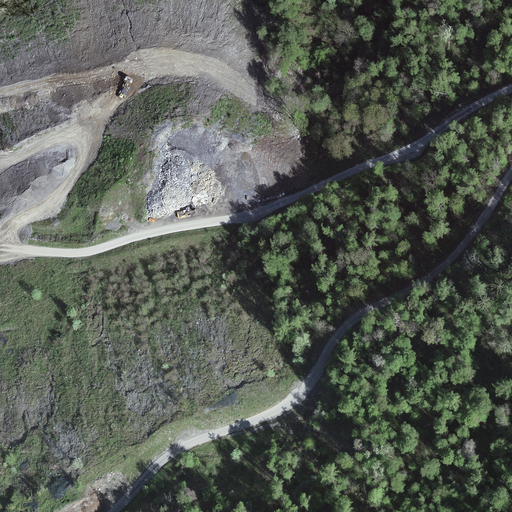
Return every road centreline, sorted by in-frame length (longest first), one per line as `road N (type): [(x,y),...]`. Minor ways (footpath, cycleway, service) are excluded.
road 1 (track): [(0,247),(90,251),(260,211),(399,154),(511,86)]
road 2 (track): [(511,177),(445,275),(352,324),(316,397),(293,421),(170,461),(112,511)]
